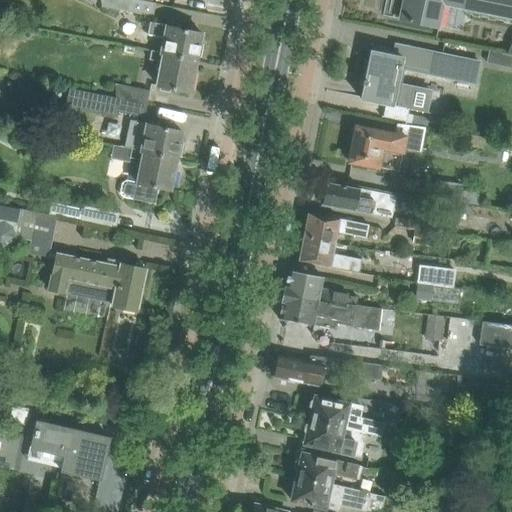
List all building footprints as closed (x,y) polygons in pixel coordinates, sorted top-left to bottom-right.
[(138,0),(99,0),(101,6),(128,12),(153,16),(155,3),(138,0)] [(511,0),(404,0),(400,19),(420,24),(439,28),(443,8),(511,22),(511,0)] [(162,38),(159,52),(196,60),(201,33),(167,26),(167,25),(148,22),(146,35),(162,38)] [(422,112),(426,93),(395,87),(399,68),(474,84),(479,62),(395,45),(393,56),(371,51),(365,80),(363,80),(362,85),(364,86),(361,99),(422,112)] [(196,60),(159,52),(149,51),(147,60),(161,62),(156,86),(189,92),(196,60)] [(511,54),(509,54),(495,52),(493,66),(511,70),(511,54)] [(145,104),(148,91),(115,84),(116,99),(145,104)] [(116,119),(117,113),(117,109),(116,99),(69,90),(66,109),(116,119)] [(116,99),(117,109),(117,113),(143,118),(145,104),(116,99)] [(130,149),(176,157),(177,154),(181,155),(183,142),(179,142),(182,131),(147,124),(147,123),(129,120),(126,133),(123,147),(130,149)] [(381,154),(406,159),(410,138),(356,127),(348,162),(378,168),(381,154)] [(170,190),(176,157),(130,149),(128,157),(141,160),(137,181),(126,179),(121,181),(118,192),(122,197),(155,203),(158,187),(170,190)] [(435,181),(433,199),(444,201),(459,203),(479,206),(481,193),(461,190),(461,185),(435,181)] [(393,204),(394,194),(378,191),(375,201),(358,198),(359,189),(326,182),(325,187),(321,188),(320,196),(323,199),(322,204),(390,217),(393,204)] [(457,215),(459,203),(444,201),(433,199),(431,199),(429,211),(457,215)] [(58,206),(56,218),(116,229),(119,215),(83,208),(82,211),(58,206)] [(9,208),(5,225),(0,225),(0,252),(10,250),(16,241),(16,240),(22,211),(9,208)] [(303,237),(335,243),(337,233),(365,238),(368,225),(308,213),(306,224),(302,225),(301,232),(304,234),(303,237)] [(441,232),(413,228),(412,242),(440,244),(441,232)] [(333,254),(335,243),(303,237),(303,240),(299,241),(298,248),(301,250),(299,260),(359,272),(362,259),(333,254)] [(48,259),(50,247),(30,243),(27,255),(48,259)] [(113,306),(137,311),(145,269),(122,264),(121,267),(57,254),(49,290),(66,293),(114,303),(113,306)] [(416,283),(452,287),(455,267),(419,263),(416,283)] [(345,306),(346,304),(346,303),(348,293),(320,288),(322,278),(290,271),(288,271),(283,294),(345,306)] [(416,283),(414,298),(458,304),(460,288),(452,287),(416,283)] [(383,311),(346,303),(346,304),(345,306),(283,294),(279,318),(280,318),(295,321),(336,330),(337,324),(378,332),(383,311)] [(441,340),(444,316),(428,314),(424,338),(441,340)] [(511,322),(482,318),(479,341),(511,345),(511,322)] [(318,386),(321,371),(337,373),(339,359),(310,356),(309,361),(282,356),(278,355),(277,363),(276,366),(274,367),(273,372),(274,374),(274,376),(318,386)] [(353,375),(369,377),(371,363),(355,361),(353,375)] [(458,375),(457,387),(474,389),(475,377),(458,375)] [(474,389),(471,409),(511,414),(511,410),(511,381),(475,377),(474,389)] [(362,406),(315,396),(314,398),(313,399),(314,399),(312,400),(311,401),(310,402),(310,404),(310,406),(310,407),(310,408),(311,410),(311,411),(310,419),(365,432),(381,435),(383,423),(360,418),(362,406)] [(486,433),(508,437),(511,422),(489,418),(486,433)] [(360,455),(365,432),(310,419),(309,421),(308,422),(309,422),(307,423),(306,424),(305,425),(304,427),(304,429),(305,430),(305,432),(306,433),(306,434),(304,443),(360,455)] [(30,445),(65,454),(61,470),(101,479),(110,438),(36,420),(30,445)] [(302,453),(296,476),(330,484),(333,473),(355,478),(358,465),(302,453)] [(457,480),(482,487),(485,474),(461,467),(457,480)] [(367,511),(372,493),(330,484),(296,476),(294,485),(293,485),(294,486),(293,487),(292,487),(292,488),(291,488),(290,489),(290,490),(290,491),(290,492),(290,493),(290,494),(290,495),(291,496),(291,497),(291,498),(291,500),(325,508),(339,511),(340,506),(365,511),(367,511)]
